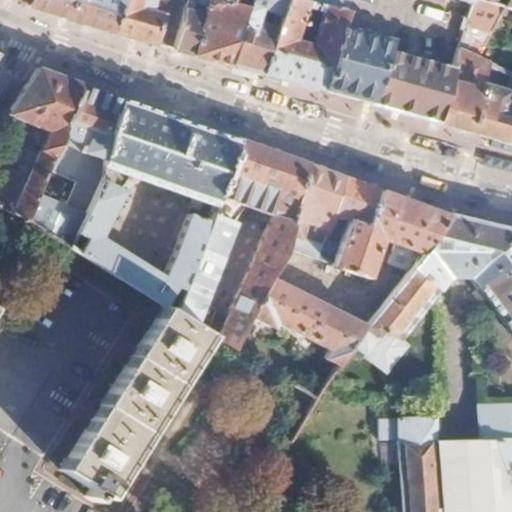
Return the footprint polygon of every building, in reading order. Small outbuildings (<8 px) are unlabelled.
[(28,0),(23,7),(112,34),(122,0),(28,0)] [(122,0),(112,34),(156,47),(168,7),(169,0),(122,0)] [(198,0),(197,4),(189,2),(187,6),(185,6),(172,51),(229,67),(236,41),(239,30),(241,22),(245,9),(247,0),(198,0)] [(247,0),(245,9),(256,12),(277,17),(281,0),(247,0)] [(339,28),(343,12),(294,0),(281,0),(277,17),(273,29),(260,75),(322,92),(339,28)] [(294,0),(343,12),(347,0),(294,0)] [(486,0),(471,0),(470,5),(466,22),(490,32),(502,6),(486,0)] [(511,0),(505,0),(502,6),(511,10),(511,0)] [(256,12),(245,9),(241,22),(253,24),(256,12)] [(243,43),(236,41),(229,67),(260,75),(273,29),(253,24),(241,22),(239,30),(246,31),(243,43)] [(490,32),(466,22),(457,53),(477,61),(488,38),(490,32)] [(386,43),(339,28),(322,92),(369,105),(383,52),(386,43)] [(246,31),(239,30),(236,41),(243,43),(246,31)] [(452,71),(383,52),(369,105),(437,124),(452,71)] [(457,53),(452,71),(437,124),(511,144),(511,94),(505,93),(506,91),(479,85),(482,76),(486,65),(477,61),(457,53)] [(493,68),(486,65),(482,76),(489,79),(493,68)] [(81,85),(36,69),(6,117),(16,121),(0,146),(0,167),(40,185),(81,85)] [(119,99),(81,85),(40,185),(25,223),(66,248),(98,182),(101,167),(106,136),(119,99)] [(119,99),(106,136),(101,167),(211,206),(212,203),(215,196),(235,141),(119,99)] [(304,165),(235,141),(215,196),(268,218),(224,315),(199,303),(228,223),(222,220),(226,208),(212,203),(211,206),(205,222),(179,292),(172,313),(208,335),(231,349),(248,316),(267,279),(284,246),(304,165)] [(377,192),(304,165),(284,246),(315,258),(327,231),(330,216),(345,221),(346,219),(363,226),(377,192)] [(0,167),(0,207),(25,223),(40,185),(0,167)] [(66,248),(68,249),(162,307),(172,288),(179,292),(205,222),(185,216),(170,252),(158,277),(95,239),(98,234),(102,237),(109,224),(104,222),(119,191),(98,182),(66,248)] [(346,219),(345,221),(329,264),(367,280),(381,241),(396,198),(377,192),(363,226),(346,219)] [(410,204),(396,198),(381,241),(395,246),(410,204)] [(446,217),(410,204),(395,246),(388,264),(407,271),(446,217)] [(446,217),(407,271),(362,327),(348,346),(382,371),(402,344),(396,340),(436,289),(445,277),(449,278),(446,217)] [(467,221),(446,217),(449,278),(467,279),(467,221)] [(467,279),(471,279),(479,291),(511,334),(511,276),(493,252),(511,237),(511,231),(467,221),(467,279)] [(511,237),(493,252),(511,276),(511,237)] [(269,329),(275,319),(326,351),(322,360),(333,366),(348,346),(362,327),(267,279),(248,316),(269,329)] [(172,313),(162,307),(59,471),(104,499),(208,335),(172,313)] [(314,400),(294,388),(287,404),(306,413),(314,400)] [(511,407),(483,407),(482,441),(492,441),(511,441),(511,407)] [(394,422),(394,441),(401,511),(511,511),(511,498),(503,472),(492,441),(482,441),(436,441),(436,420),(394,422)] [(511,441),(492,441),(503,472),(511,471),(511,441)] [(511,471),(503,472),(511,498),(511,471)]
